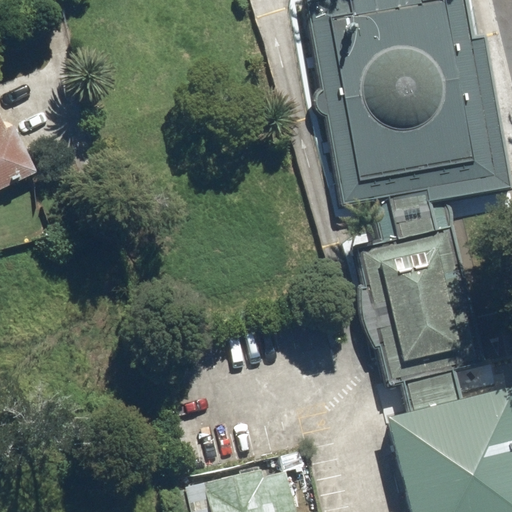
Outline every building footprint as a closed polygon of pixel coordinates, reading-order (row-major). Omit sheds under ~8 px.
[(469,43),(460,0),(318,0),(296,4),(338,209),(382,200),(390,243),(353,251),(380,386),(404,381),(412,419),(393,423),(411,511),(511,511),(511,396),(457,408),(450,373),(479,367),(446,203),(509,190),(479,41),(469,43)] [(511,0),(508,0),(497,3),(511,60),(511,0)] [(0,122),(0,185),(25,173),(0,122)] [(82,407),(132,393),(117,342),(71,355),(73,363),(36,374),(47,413),(81,403),(82,407)] [(235,478),(181,491),(186,511),(285,511),(276,474),(257,479),(254,468),(234,473),(235,478)]
